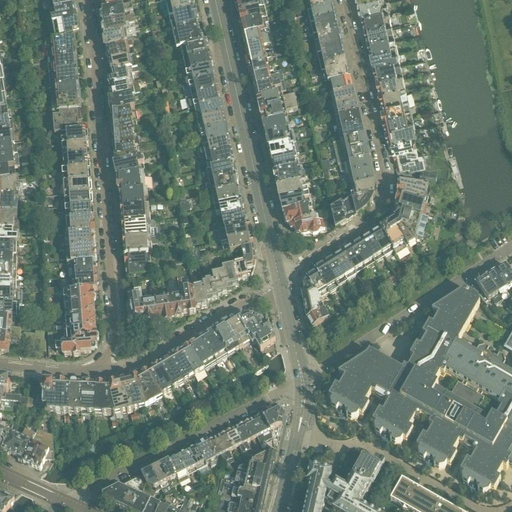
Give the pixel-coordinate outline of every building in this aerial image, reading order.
[(52,0),(48,1),(51,13),(75,8),(73,0),(52,0)] [(102,5),(104,13),(130,6),(129,1),(134,1),(133,0),(98,0),(99,6),(102,5)] [(175,0),(166,2),(170,18),(195,12),(194,5),(195,3),(196,3),(194,0),(175,0)] [(237,14),(239,13),(264,8),(262,0),(242,0),(237,1),(238,6),(235,6),(237,14)] [(309,2),(312,12),(321,9),(320,3),(330,1),(329,0),(304,0),(306,3),(309,2)] [(356,0),(359,11),(384,5),(382,0),(356,0)] [(309,17),(311,25),(337,19),(335,11),(332,11),(330,1),(320,3),(321,9),(312,12),(313,16),(309,17)] [(364,22),(364,23),(390,17),(387,4),(384,5),(359,11),(361,16),(363,18),(364,22)] [(103,26),(104,26),(131,19),(130,14),(133,13),(133,9),(132,6),(130,6),(104,13),(103,13),(104,17),(101,17),(103,26)] [(45,28),(48,43),(74,39),(74,38),(80,38),(77,19),(77,17),(75,8),(51,13),(50,13),(51,20),(51,21),(52,26),(53,26),(53,27),(45,28)] [(242,25),(267,19),(265,13),(264,8),(239,13),(240,18),(239,20),(238,20),(239,24),(240,24),(242,25)] [(170,18),(173,34),(199,29),(197,21),(199,19),(198,14),(195,12),(170,18)] [(367,35),(392,30),(390,17),(364,23),(363,25),(362,25),(363,29),(364,29),(366,30),(367,35)] [(105,39),(106,38),(132,31),(131,26),(135,25),(134,18),(131,19),(104,26),(105,29),(103,30),(105,39)] [(241,32),(242,37),(264,32),(270,31),(268,25),(267,19),(242,25),(243,29),(241,31),(241,32)] [(316,31),(317,36),(327,34),(329,40),(338,38),(336,27),(338,27),(337,19),(311,25),(312,32),(316,31)] [(177,51),(181,50),(207,44),(205,37),(203,36),(202,36),(201,36),(199,29),(173,34),(177,51)] [(370,48),(369,48),(395,42),(392,30),(367,35),(366,38),(365,38),(366,41),(367,41),(369,43),(370,48)] [(106,51),(107,51),(132,44),(134,44),(133,38),(136,37),(136,33),(135,31),(132,31),(106,38),(106,42),(105,42),(106,51)] [(242,37),(245,47),(250,46),(250,47),(256,46),(256,44),(263,43),(264,43),(270,42),(269,36),(265,37),(264,32),(242,37)] [(316,47),(317,55),(343,49),(342,41),(339,42),(338,38),(329,40),(327,34),(317,36),(320,46),(316,47)] [(74,39),(48,43),(46,43),(48,59),(52,59),(75,55),(74,46),(76,46),(75,40),(74,40),(74,39)] [(245,47),(247,58),(275,52),(273,41),(270,42),(264,43),(263,43),(256,44),(256,46),(250,47),(250,46),(245,47)] [(372,56),(373,60),(398,54),(395,42),(369,48),(369,50),(368,50),(369,54),(370,54),(372,56)] [(109,62),(110,63),(135,57),(133,50),(132,44),(107,51),(108,55),(106,57),(107,61),(109,62)] [(181,50),(183,62),(210,56),(209,56),(208,48),(207,44),(181,50)] [(324,63),(325,71),(335,69),(334,63),(344,61),(343,58),(345,57),(343,49),(317,55),(319,64),(324,63)] [(247,58),(249,69),(254,67),(255,68),(261,67),(261,65),(268,64),(268,65),(277,62),(275,52),(247,58)] [(376,73),(375,74),(401,68),(398,54),(373,60),(373,61),(372,63),(371,63),(372,67),(374,69),(376,73)] [(48,59),(49,74),(77,70),(75,55),(52,59),(48,59)] [(185,68),(186,74),(212,68),(210,60),(211,60),(210,56),(183,62),(173,64),(175,70),(185,68)] [(111,75),(138,69),(135,57),(110,63),(110,66),(109,67),(108,69),(108,73),(111,75)] [(326,85),(333,83),(350,79),(348,71),(346,72),(344,61),(334,63),(335,69),(325,71),(327,76),(323,77),(324,85),(326,85)] [(249,69),(252,79),(273,74),(272,69),(280,67),(279,62),(277,62),(268,65),(268,64),(261,65),(261,67),(255,68),(254,67),(249,69)] [(186,74),(189,86),(215,80),(213,72),(212,68),(186,74)] [(378,86),(404,80),(409,79),(409,78),(404,79),(401,68),(375,74),(374,76),(375,80),(377,81),(378,86)] [(110,88),(112,88),(132,83),(134,83),(132,75),(133,75),(139,73),(138,69),(111,75),(112,79),(108,80),(109,85),(110,88)] [(49,74),(50,90),(78,86),(77,76),(79,76),(78,70),(77,70),(49,74)] [(252,79),(254,89),(260,88),(260,89),(266,87),(266,86),(273,84),(273,85),(280,84),(278,78),(275,79),(273,74),(252,79)] [(353,91),(350,79),(333,83),(326,85),(329,97),(333,96),(353,91)] [(189,86),(192,98),(218,92),(215,80),(189,86)] [(381,99),(407,93),(404,80),(378,86),(377,88),(377,89),(378,93),(380,94),(381,99)] [(0,97),(6,97),(4,86),(9,85),(8,83),(5,84),(0,84),(0,97)] [(111,101),(132,96),(135,95),(132,83),(112,88),(112,92),(109,93),(109,97),(111,101)] [(254,89),(257,100),(278,95),(277,90),(281,89),(280,84),(273,85),(273,84),(266,86),(266,87),(260,89),(260,88),(254,89)] [(55,98),(56,102),(79,99),(79,93),(80,93),(80,87),(78,88),(78,86),(50,90),(51,99),(55,98)] [(335,120),(338,119),(358,115),(353,91),(333,96),(337,111),(334,112),(335,120)] [(192,98),(194,111),(220,105),(218,92),(192,98)] [(380,101),(382,112),(410,106),(407,93),(381,99),(380,101)] [(258,107),(259,113),(296,105),(295,97),(283,100),(282,94),(278,95),(257,100),(258,107)] [(0,97),(0,111),(8,110),(6,99),(10,98),(10,96),(6,97),(0,97)] [(111,110),(111,115),(130,111),(135,110),(132,96),(111,101),(110,103),(111,110)] [(51,103),(53,114),(80,112),(80,111),(81,111),(81,105),(80,105),(79,99),(56,102),(51,103)] [(194,111),(197,122),(223,116),(220,105),(194,111)] [(262,126),(288,120),(286,114),(298,112),(296,105),(259,113),(261,119),(262,126)] [(382,112),(385,124),(413,118),(410,106),(382,112)] [(0,122),(11,121),(10,110),(8,110),(0,111),(0,122)] [(112,126),(112,127),(136,122),(138,122),(136,114),(132,115),(130,111),(111,115),(112,126)] [(54,135),(61,135),(68,134),(68,129),(79,128),(78,123),(81,123),(81,121),(82,119),(82,115),(80,114),(80,112),(81,112),(80,112),(53,114),(53,118),(54,135)] [(339,135),(340,142),(363,137),(358,115),(338,119),(342,134),(339,135)] [(197,122),(200,134),(226,128),(223,116),(197,122)] [(385,124),(388,137),(415,130),(422,129),(422,127),(415,129),(413,118),(385,124)] [(265,134),(266,138),(289,132),(288,127),(289,127),(288,120),(262,126),(264,134),(265,134)] [(0,135),(14,133),(12,121),(11,121),(0,122),(0,135)] [(114,138),(114,139),(134,135),(133,131),(138,130),(136,122),(112,127),(113,127),(113,129),(112,130),(112,135),(114,135),(113,136),(113,138),(114,138)] [(200,134),(203,146),(229,141),(226,128),(200,134)] [(391,149),(393,149),(416,144),(424,142),(424,140),(418,141),(417,137),(415,130),(388,137),(390,144),(391,149)] [(289,132),(266,138),(267,142),(266,142),(268,150),(294,144),(296,144),(296,143),(293,131),(289,132)] [(0,147),(16,145),(14,133),(0,135),(0,147)] [(61,135),(62,147),(86,146),(86,142),(88,139),(88,133),(68,134),(61,135)] [(115,151),(115,152),(138,147),(139,147),(138,139),(135,139),(134,135),(114,139),(115,143),(115,145),(113,146),(113,151),(115,151)] [(348,164),(349,165),(369,161),(363,137),(340,142),(341,144),(344,143),(347,156),(344,157),(346,165),(348,164)] [(203,146),(205,159),(232,153),(229,141),(203,146)] [(270,158),(271,162),(296,156),(295,151),(297,151),(296,144),(294,144),(268,150),(270,158)] [(416,144),(393,149),(393,150),(393,152),(393,155),(395,156),(394,156),(395,158),(397,168),(408,166),(408,168),(425,164),(422,151),(418,152),(416,144)] [(0,159),(18,157),(16,145),(0,147),(0,159)] [(62,147),(63,159),(87,158),(89,156),(89,152),(87,150),(86,146),(62,147)] [(114,165),(115,165),(140,159),(140,155),(138,147),(115,152),(115,153),(114,154),(114,165)] [(205,159),(208,171),(234,165),(232,153),(205,159)] [(271,166),(273,174),(301,168),(299,161),(300,161),(299,156),(296,156),(271,162),(272,166),(271,166)] [(0,171),(9,170),(15,170),(20,169),(18,157),(0,159),(0,171)] [(63,159),(64,172),(90,170),(90,164),(88,162),(87,158),(63,159)] [(115,171),(117,179),(144,173),(145,171),(144,167),(143,166),(145,164),(143,159),(140,159),(115,165),(116,170),(115,171)] [(349,180),(351,189),(374,183),(373,181),(369,161),(349,165),(352,179),(349,180)] [(207,171),(209,183),(235,178),(235,177),(234,174),(236,171),(234,165),(208,171),(207,171)] [(273,174),(277,190),(306,183),(302,168),(301,168),(273,174)] [(0,183),(11,182),(16,182),(15,170),(9,170),(0,171),(0,183)] [(63,178),(63,184),(91,181),(91,174),(88,174),(88,171),(90,170),(64,172),(62,172),(63,178)] [(118,192),(120,193),(146,191),(144,173),(117,179),(118,192)] [(419,186),(434,188),(436,176),(435,176),(421,174),(419,186)] [(238,183),(239,183),(238,178),(237,179),(235,178),(209,183),(211,190),(212,195),(238,189),(237,186),(238,183)] [(0,198),(20,199),(20,190),(19,190),(19,181),(16,182),(11,182),(0,183),(0,198)] [(63,184),(64,196),(92,193),(92,186),(89,187),(89,183),(91,183),(91,181),(63,184)] [(278,197),(279,202),(308,195),(306,183),(277,190),(279,197),(278,197)] [(354,201),(352,203),(356,218),(361,215),(363,214),(365,212),(366,211),(368,209),(369,207),(370,205),(371,203),(372,202),(373,200),(374,198),(374,196),(374,194),(375,191),(375,189),(375,188),(374,186),(374,183),(351,189),(354,201)] [(398,198),(427,206),(431,190),(399,185),(398,185),(398,190),(399,190),(398,191),(397,192),(397,195),(398,197),(398,198)] [(212,195),(215,207),(240,201),(240,198),(241,196),(240,191),(238,189),(212,195)] [(120,194),(121,209),(149,207),(148,191),(146,191),(120,193),(120,194)] [(65,202),(65,208),(93,206),(93,199),(90,199),(90,195),(92,195),(92,193),(64,196),(65,202)] [(281,207),(283,214),(311,207),(308,195),(279,202),(281,207)] [(0,214),(18,216),(18,208),(19,209),(20,199),(0,198),(0,214)] [(394,211),(423,219),(427,206),(398,198),(398,199),(396,200),(395,203),(396,205),(394,211)] [(215,207),(217,219),(243,213),(243,210),(244,208),(243,203),(241,201),(240,201),(215,207)] [(352,201),(341,207),(345,225),(356,218),(352,203),(352,201)] [(179,204),(181,214),(188,213),(187,202),(179,204)] [(66,215),(66,221),(94,219),(94,211),(91,211),(91,208),(93,208),(93,206),(65,208),(65,209),(66,215)] [(121,209),(122,225),(150,223),(149,207),(121,209)] [(290,226),(315,220),(313,212),(312,212),(311,207),(283,214),(283,215),(284,219),(285,219),(287,227),(290,226)] [(345,225),(341,207),(331,213),(335,231),(345,225)] [(394,223),(392,224),(397,233),(399,231),(409,234),(409,235),(415,245),(417,249),(430,241),(435,222),(423,219),(394,211),(394,212),(392,219),(394,223)] [(217,219),(220,232),(248,225),(246,215),(245,215),(243,214),(243,213),(217,219)] [(0,231),(19,233),(19,222),(18,223),(18,216),(0,214),(0,231)] [(66,221),(67,236),(94,234),(95,233),(94,219),(66,221)] [(315,220),(290,226),(291,232),(295,230),(297,236),(301,238),(310,236),(313,238),(317,237),(320,234),(325,233),(323,223),(319,224),(318,219),(315,220)] [(155,223),(150,223),(122,225),(124,241),(151,239),(156,239),(155,223)] [(392,224),(380,231),(394,254),(396,258),(415,245),(409,235),(409,234),(399,231),(397,233),(392,224)] [(218,233),(221,244),(251,237),(248,225),(220,232),(218,233)] [(0,244),(17,245),(18,245),(19,239),(19,233),(0,231),(0,244)] [(380,231),(371,237),(382,256),(391,250),(393,254),(394,254),(380,231)] [(65,236),(66,251),(94,249),(94,248),(95,247),(96,246),(96,242),(95,241),(94,242),(93,235),(94,234),(67,236),(65,236)] [(235,253),(241,252),(253,249),(251,237),(221,244),(224,256),(235,253)] [(371,237),(361,243),(375,265),(384,259),(382,256),(371,237)] [(124,241),(125,257),(146,256),(152,255),(152,247),(158,246),(157,239),(156,239),(151,239),(124,241)] [(361,243),(352,249),(363,268),(365,271),(375,265),(361,243)] [(0,257),(17,258),(17,245),(0,244),(0,257)] [(67,265),(70,265),(95,263),(95,262),(96,262),(97,261),(97,257),(96,256),(95,256),(94,249),(66,251),(67,265)] [(241,252),(244,264),(248,279),(251,278),(254,274),(256,265),(255,255),(253,249),(241,252)] [(352,249),(342,255),(354,274),(363,268),(352,249)] [(333,261),(345,279),(347,283),(356,277),(354,274),(342,255),(333,261)] [(146,256),(125,257),(127,279),(148,277),(146,256)] [(0,269),(17,270),(17,258),(0,257),(0,269)] [(333,261),(324,266),(336,285),(345,279),(333,261)] [(68,270),(69,279),(99,277),(98,271),(96,269),(95,263),(70,265),(70,270),(68,270)] [(233,266),(234,268),(238,284),(249,282),(248,279),(244,264),(233,266)] [(315,272),(327,290),(336,285),(324,266),(315,272)] [(499,271),(496,273),(508,290),(511,287),(511,276),(510,274),(511,272),(511,269),(509,266),(506,268),(505,267),(505,268),(502,268),(502,267),(500,269),(499,271)] [(202,283),(203,287),(208,305),(219,303),(218,299),(229,297),(229,295),(233,294),(233,291),(239,290),(238,284),(234,268),(222,270),(223,274),(212,277),(213,281),(202,283)] [(0,281),(14,282),(17,282),(17,270),(0,269),(0,281)] [(307,280),(307,281),(319,298),(328,292),(327,290),(315,272),(312,274),(309,277),(310,278),(307,280)] [(487,279),(499,296),(508,290),(496,273),(493,275),(490,275),(488,276),(488,277),(487,279)] [(71,289),(72,294),(93,293),(98,292),(97,287),(98,287),(98,286),(99,285),(99,277),(69,279),(70,289),(71,289)] [(473,287),(472,288),(472,289),(473,288),(485,305),(492,301),(494,303),(496,307),(503,302),(501,299),(499,296),(487,279),(481,283),(480,283),(476,286),(474,288),(473,288),(473,287)] [(0,293),(14,294),(17,294),(17,282),(14,282),(0,281),(0,293)] [(302,294),(307,321),(326,309),(319,298),(307,281),(304,285),(303,288),(304,293),(302,294)] [(179,288),(179,294),(184,317),(187,316),(190,318),(195,317),(196,315),(196,312),(192,289),(192,287),(179,288)] [(203,287),(192,289),(196,312),(209,309),(208,305),(203,287)] [(366,404),(371,394),(375,397),(377,393),(387,398),(385,402),(388,404),(383,414),(379,412),(372,424),(376,426),(374,429),(376,436),(380,438),(382,434),(392,440),(390,444),(395,446),(401,444),(403,441),(406,443),(413,431),(410,429),(415,419),(419,421),(421,418),(431,423),(429,427),(432,429),(427,439),(423,437),(416,449),(420,451),(418,454),(420,460),(424,463),(427,458),(437,463),(434,469),(438,471),(445,469),(447,466),(450,468),(457,456),(453,454),(459,444),(463,446),(465,443),(475,448),(472,452),(476,454),(471,464),(467,462),(460,474),(464,476),(462,479),(464,485),(468,488),(471,483),(481,488),(478,493),(482,496),(488,494),(490,491),(494,493),(501,481),(497,479),(503,469),(506,471),(509,467),(511,469),(511,339),(508,346),(510,352),(511,353),(511,376),(501,370),(505,363),(503,357),(499,354),(497,358),(487,352),(489,349),(485,346),(478,348),(474,355),(457,345),(480,305),(478,299),(463,290),(461,294),(432,313),(435,314),(410,358),(414,360),(411,365),(408,370),(404,368),(402,372),(369,353),(367,357),(339,375),(338,376),(341,377),(329,399),(332,401),(330,404),(331,406),(332,411),(337,413),(341,406),(350,411),(346,419),(351,421),(357,420),(359,416),(363,418),(369,406),(366,404)] [(0,306),(16,306),(22,306),(22,294),(17,294),(14,294),(0,293),(0,306)] [(63,294),(65,308),(94,306),(95,305),(96,303),(96,300),(95,298),(94,297),(93,297),(93,293),(72,294),(63,294)] [(179,294),(168,295),(172,323),(182,322),(184,319),(184,317),(179,294)] [(141,323),(145,322),(142,299),(141,295),(135,296),(134,297),(128,297),(129,302),(129,303),(127,303),(127,304),(129,321),(130,322),(132,321),(132,324),(134,326),(139,325),(141,323)] [(168,295),(155,297),(159,325),(163,324),(163,325),(165,326),(170,326),(172,324),(172,323),(168,295)] [(142,299),(145,322),(146,327),(148,329),(153,328),(154,326),(154,325),(159,325),(155,297),(142,299)] [(0,318),(13,320),(16,320),(16,306),(0,306),(0,318)] [(65,308),(66,320),(95,319),(94,306),(65,308)] [(326,309),(307,321),(309,324),(308,325),(308,329),(312,331),(333,318),(327,308),(326,309)] [(0,336),(35,340),(35,335),(25,334),(21,336),(21,332),(12,331),(13,320),(0,318),(0,336)] [(66,320),(67,333),(96,331),(95,319),(66,320)] [(241,319),(236,322),(246,337),(263,328),(261,325),(262,325),(261,324),(260,324),(255,322),(254,321),(254,322),(248,320),(249,319),(248,319),(247,319),(247,320),(244,322),(244,321),(243,321),(242,321),(241,319)] [(229,325),(225,328),(240,351),(249,346),(251,345),(246,337),(236,322),(229,326),(229,325)] [(221,330),(214,335),(228,358),(240,351),(225,328),(225,327),(220,330),(221,330)] [(264,327),(263,328),(246,337),(251,345),(252,347),(255,345),(260,353),(276,343),(271,336),(272,335),(267,327),(266,328),(265,328),(265,327),(264,327)] [(67,333),(68,345),(96,344),(98,344),(97,343),(99,341),(99,338),(97,336),(97,335),(96,335),(96,331),(67,333)] [(207,338),(201,342),(216,366),(228,358),(214,335),(213,334),(213,335),(211,335),(208,337),(207,338)] [(35,340),(0,336),(0,354),(10,356),(10,344),(20,345),(20,342),(24,344),(34,345),(35,340)] [(201,342),(190,349),(205,373),(216,366),(201,342)] [(96,344),(68,345),(62,346),(56,346),(57,354),(63,353),(63,357),(65,358),(74,358),(74,359),(81,358),(80,355),(89,354),(91,352),(91,351),(95,350),(96,348),(96,344)] [(190,349),(179,355),(194,379),(205,373),(190,349)] [(173,358),(169,361),(184,385),(194,379),(179,355),(179,354),(173,357),(173,358)] [(169,361),(158,367),(173,391),(184,385),(169,361)] [(152,371),(148,374),(162,397),(173,391),(158,367),(158,366),(152,370),(152,371)] [(148,374),(138,379),(145,408),(145,409),(163,399),(162,397),(148,374)] [(130,381),(119,384),(121,392),(124,391),(126,401),(128,400),(129,405),(130,405),(132,411),(145,408),(138,379),(137,379),(135,378),(131,379),(130,381)] [(42,388),(42,392),(41,394),(43,395),(43,398),(38,398),(38,405),(43,405),(43,408),(45,408),(48,408),(47,413),(47,414),(55,414),(57,384),(48,384),(44,383),(42,385),(42,388)] [(55,414),(68,415),(70,385),(64,384),(58,383),(58,384),(57,384),(55,414)] [(108,386),(108,387),(115,415),(125,413),(126,415),(133,413),(132,411),(130,405),(129,405),(128,400),(126,401),(124,391),(121,392),(119,384),(115,384),(113,383),(110,384),(108,386),(109,386),(108,386)] [(68,415),(80,415),(82,385),(77,385),(76,384),(73,384),(72,385),(70,385),(68,415)] [(80,415),(94,416),(95,386),(90,386),(90,385),(84,385),(82,385),(80,415)] [(95,386),(94,416),(113,417),(113,418),(110,420),(112,423),(113,429),(117,428),(115,415),(108,387),(95,386)] [(201,390),(206,397),(209,395),(205,387),(201,390)] [(2,401),(20,403),(19,409),(22,410),(27,410),(28,400),(5,397),(5,399),(2,399),(2,401)] [(276,409),(262,416),(270,432),(273,430),(271,427),(284,416),(276,409)] [(253,421),(264,444),(268,442),(272,440),(271,435),(270,432),(262,416),(256,419),(256,420),(253,421)] [(271,435),(272,440),(274,447),(277,448),(284,416),(271,427),(273,430),(270,432),(271,435)] [(244,425),(252,441),(257,439),(261,446),(264,444),(253,421),(250,423),(244,425)] [(235,430),(248,455),(248,456),(252,454),(250,451),(247,444),(252,441),(244,425),(238,429),(235,430)] [(2,452),(10,435),(12,432),(13,428),(7,427),(0,442),(0,453),(1,454),(2,452)] [(24,462),(36,435),(26,430),(23,437),(14,457),(18,459),(18,461),(22,463),(24,462)] [(226,435),(234,450),(239,448),(242,455),(244,454),(245,457),(248,455),(235,430),(232,432),(226,435)] [(37,433),(36,435),(24,462),(23,464),(41,472),(45,462),(46,435),(37,433)] [(9,455),(14,457),(23,437),(17,435),(16,437),(10,435),(2,452),(3,452),(3,455),(7,456),(9,455)] [(52,437),(46,435),(45,462),(55,463),(52,437)] [(220,438),(217,440),(230,466),(234,463),(229,453),(234,450),(226,435),(220,438)] [(230,466),(217,440),(214,441),(208,444),(217,462),(216,459),(221,457),(224,464),(226,468),(230,474),(233,472),(232,469),(230,466)] [(197,449),(205,465),(206,467),(210,465),(211,469),(218,465),(217,462),(208,444),(197,449)] [(188,454),(196,470),(205,465),(197,449),(188,454)] [(253,463),(253,467),(252,468),(271,471),(275,453),(274,453),(270,455),(264,458),(253,463)] [(179,459),(187,475),(196,470),(188,454),(179,459)] [(177,480),(180,485),(189,480),(187,475),(179,459),(169,463),(177,480)] [(363,459),(345,491),(333,483),(330,482),(331,475),(310,470),(306,485),(311,487),(305,511),(322,511),(325,503),(335,509),(333,511),(368,511),(358,506),(361,502),(380,469),(363,459)] [(161,468),(171,489),(180,485),(177,480),(169,463),(161,468)] [(237,476),(236,480),(267,487),(271,471),(252,468),(253,467),(251,466),(250,470),(243,469),(238,471),(238,473),(249,475),(248,478),(237,476)] [(165,499),(169,498),(174,496),(173,493),(171,489),(161,468),(152,472),(161,490),(165,498),(165,499)] [(152,472),(142,477),(146,486),(146,487),(147,490),(156,494),(157,493),(161,490),(152,472)] [(104,501),(123,510),(132,489),(143,494),(146,487),(146,486),(142,477),(124,486),(125,487),(124,488),(122,488),(121,488),(121,489),(120,489),(120,488),(104,496),(104,501)] [(220,485),(221,485),(234,488),(266,495),(267,487),(236,480),(231,479),(231,480),(230,480),(226,481),(221,483),(220,485)] [(408,511),(420,511),(430,497),(418,490),(402,481),(390,502),(400,507),(401,505),(409,509),(408,511)] [(221,485),(219,492),(264,502),(266,495),(234,488),(221,485)] [(123,510),(127,511),(134,511),(143,494),(132,489),(123,510)] [(219,492),(217,501),(221,501),(262,511),(264,502),(219,492)] [(134,511),(146,511),(152,500),(153,498),(151,497),(151,498),(143,494),(134,511)] [(176,499),(177,501),(183,503),(186,497),(185,495),(176,499)] [(146,511),(158,511),(161,507),(164,502),(165,499),(165,498),(161,496),(158,503),(152,500),(146,511)] [(3,497),(0,501),(0,511),(6,511),(11,507),(15,502),(14,502),(13,501),(13,499),(9,497),(7,499),(3,497)] [(456,511),(447,506),(430,497),(420,511),(456,511)] [(158,511),(169,511),(171,509),(172,507),(171,507),(172,505),(173,505),(175,500),(169,498),(165,499),(164,502),(167,503),(164,509),(161,507),(158,511)] [(188,511),(194,501),(190,500),(186,509),(185,509),(183,511),(188,511)] [(195,511),(197,509),(198,508),(201,509),(203,505),(194,501),(188,511),(195,511)] [(230,510),(229,511),(230,511),(261,511),(262,511),(221,501),(217,501),(216,506),(220,507),(220,508),(230,510)]
